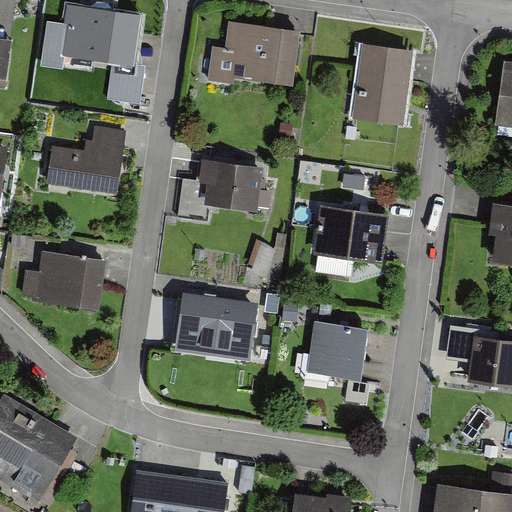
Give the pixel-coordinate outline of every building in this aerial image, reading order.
[(140,13),(70,3),(63,53),(134,62),(140,13)] [(226,46),(213,44),(208,77),(235,81),(236,74),(293,82),(301,28),(230,18),(226,46)] [(12,37),(0,35),(0,86),(5,87),(12,37)] [(414,47),(363,40),(354,115),(404,122),(414,47)] [(511,58),(505,57),(496,123),(511,124),(511,58)] [(95,127),(93,141),(86,140),(85,151),(53,147),(49,169),(47,185),(117,195),(120,180),(127,131),(95,127)] [(0,194),(1,195),(9,143),(0,142),(0,194)] [(264,164),(202,155),(199,178),(214,180),(211,202),(258,209),(264,164)] [(211,202),(214,180),(199,178),(184,176),(178,217),(208,222),(211,202)] [(511,200),(494,198),(489,230),(497,231),(493,258),(511,260),(511,200)] [(320,206),(314,255),(383,265),(390,215),(320,206)] [(276,274),(281,246),(261,243),(256,270),(276,274)] [(40,269),(26,268),(23,294),(33,295),(33,298),(101,307),(107,256),(43,248),(40,269)] [(259,304),(183,293),(175,352),(251,362),(259,304)] [(368,324),(314,318),(309,370),(362,376),(368,324)] [(511,341),(500,340),(501,332),(451,326),(446,360),(471,363),(468,383),(511,388),(511,341)] [(78,434),(3,391),(0,396),(0,477),(39,500),(78,434)] [(488,486),(438,479),(433,511),(511,511),(511,472),(490,469),(488,486)] [(229,485),(137,473),(134,498),(133,503),(132,511),(225,511),(226,509),(229,485)] [(327,494),(296,489),(292,511),(350,511),(353,494),(328,491),(327,494)]
